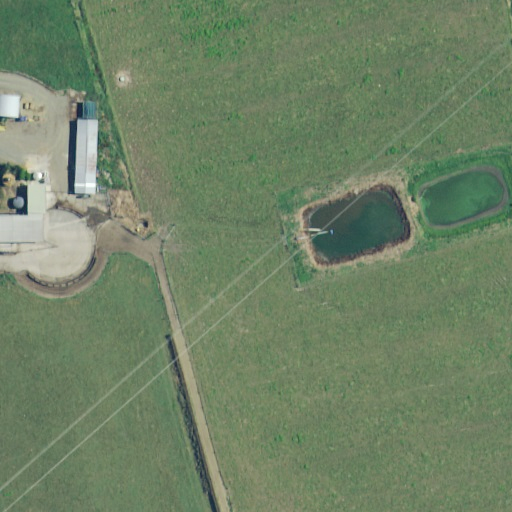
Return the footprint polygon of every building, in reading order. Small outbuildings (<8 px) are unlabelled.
[(19,96),(0,94),(0,116),(17,117),(19,96)] [(94,103),(78,103),(74,193),(93,194),(97,121),(93,121),(94,103)] [(44,186),(27,186),(27,212),(43,213),(44,186)] [(0,242),(41,242),(41,216),(0,216),(0,242)] [(169,408),(162,384),(140,391),(148,415),(169,408)]
